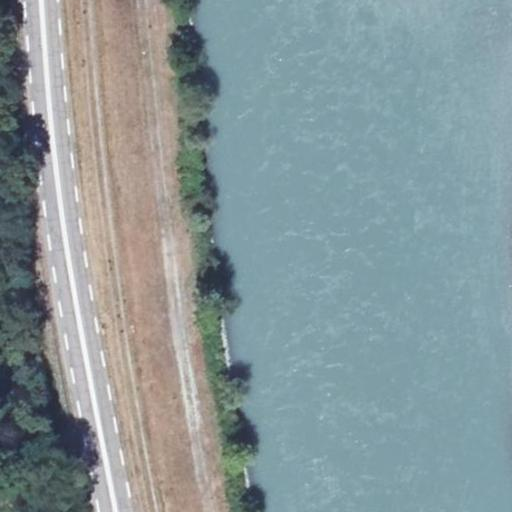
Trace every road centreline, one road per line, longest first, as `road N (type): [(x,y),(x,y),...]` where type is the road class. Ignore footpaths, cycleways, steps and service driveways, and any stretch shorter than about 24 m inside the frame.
road 1 (primary): [(41,0),(53,161),(113,511)]
road 2 (track): [(89,0),(113,271),(157,511)]
road 3 (track): [(209,511),(151,91),(146,0)]
